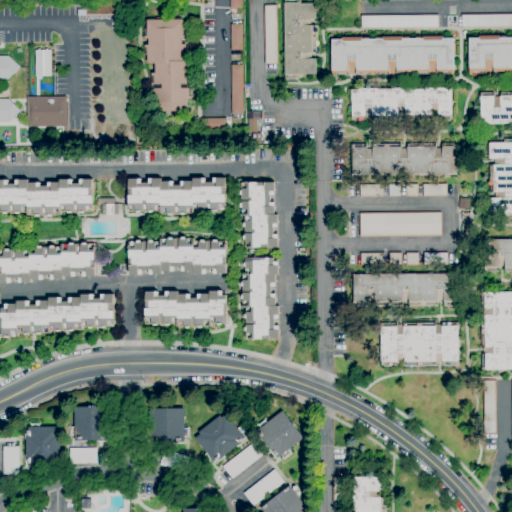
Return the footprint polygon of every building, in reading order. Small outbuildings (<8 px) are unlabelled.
[(230,9),(229,0),(241,0),(242,9),(230,9)] [(301,79),(285,79),(285,0),(301,0),(301,4),(316,4),(316,19),(311,19),(311,26),(316,26),(316,53),(312,53),(312,59),(316,59),(316,75),(301,75),(301,79)] [(278,64),(265,64),(265,5),(277,5),(278,64)] [(511,26),(462,27),(462,16),(511,15),(511,26)] [(438,27),(361,28),(361,16),(438,16),(438,27)] [(189,111),(156,112),(156,97),(155,97),(154,76),(152,76),(152,73),(156,73),(155,64),(148,64),(147,48),(145,48),(145,45),(149,45),(149,39),(145,39),(145,36),(147,36),(147,20),(183,20),(184,29),(186,29),(186,38),(182,39),(182,45),(186,45),(186,54),(184,54),(184,61),(188,61),(188,73),(192,72),(192,75),(190,76),(190,96),(192,96),(192,99),(189,99),(189,111)] [(231,51),(230,25),(242,25),(242,50),(231,51)] [(511,73),(469,74),(469,38),(480,38),(480,36),(499,36),(499,38),(511,38),(511,73)] [(332,76),(332,40),(343,40),(343,38),(362,38),(362,40),(383,39),(383,37),(403,37),(403,39),(424,39),(423,37),(443,37),(443,39),(453,38),(454,74),(332,76)] [(34,76),(49,76),(50,51),(35,50),(34,76)] [(9,123),(0,123),(0,56),(8,56),(20,67),(8,80),(0,80),(0,99),(9,99),(21,111),(9,123)] [(243,114),(232,115),(231,65),(243,65),(243,114)] [(439,120),(439,115),(432,115),(432,120),(406,120),(406,115),(399,115),(399,120),(372,120),(372,116),(366,116),(366,120),(352,121),(352,90),(451,88),(452,119),(439,120)] [(511,123),(481,124),(481,94),(494,93),(494,97),(500,97),(500,93),(511,93),(511,123)] [(25,96),(65,96),(66,128),(26,129),(25,96)] [(201,130),(201,119),(227,118),(227,129),(201,130)] [(249,133),(248,119),(257,118),(258,132),(249,133)] [(261,142),(252,142),(252,134),(261,134),(261,142)] [(511,218),(505,218),(505,215),(491,215),(490,199),(495,199),(495,192),(490,193),(490,165),(494,165),(494,159),(490,159),(490,143),(505,143),(505,139),(511,139),(511,218)] [(457,175),(352,176),(352,145),(367,145),(367,150),(373,150),(373,145),(401,145),(401,149),(408,149),(408,145),(436,144),(436,149),(442,149),(442,144),(457,144),(457,175)] [(186,215),(182,215),(182,214),(173,214),(173,216),(169,216),(169,214),(160,214),(160,211),(154,212),(154,213),(150,213),(150,212),(141,212),(141,213),(137,213),(137,212),(129,212),(129,209),(128,209),(128,205),(129,205),(129,179),(141,179),(141,183),(149,183),(149,179),(161,179),(162,182),(174,182),(174,186),(181,185),(181,181),(193,181),(193,179),(206,178),(206,182),(213,182),(213,178),(225,178),(226,204),(227,204),(227,211),(218,211),(218,212),(214,212),(214,211),(205,211),(205,212),(201,212),(201,211),(194,211),(194,214),(186,214),(186,215)] [(53,217),(49,217),(49,215),(41,215),(41,217),(37,217),(37,215),(27,215),(27,213),(21,213),(21,214),(17,214),(17,213),(8,213),(8,214),(4,214),(4,213),(0,213),(0,180),(9,180),(9,184),(16,184),(16,180),(29,180),(29,183),(41,183),(41,186),(48,186),(48,183),(60,183),(60,180),(73,180),(73,184),(80,184),(80,180),(93,179),(93,206),(94,206),(94,212),(85,212),(85,214),(81,214),(81,212),(72,212),(72,214),(68,214),(68,212),(62,212),(62,215),(53,215),(53,217)] [(278,248),(252,248),(245,248),(245,240),(244,240),(244,236),(245,236),(245,227),(244,227),(244,223),(245,223),(245,217),(242,217),(242,208),(241,208),(241,204),(242,204),(242,195),(241,195),(241,191),(242,191),(242,183),(244,183),(244,182),(248,182),(248,183),(274,183),(274,195),(270,195),(271,203),(275,203),(275,215),(278,215),(278,228),(274,228),(274,235),(278,235),(278,248)] [(360,197),(360,186),(383,185),(383,197),(360,197)] [(401,196),(389,196),(389,185),(401,185),(401,196)] [(417,196),(406,196),(406,185),(417,185),(417,196)] [(423,196),(423,185),(446,185),(446,196),(423,196)] [(119,215),(102,215),(102,204),(119,204),(119,215)] [(441,236),(361,237),(360,214),(441,213),(441,236)] [(463,234),(462,213),(470,213),(471,234),(463,234)] [(227,274),(213,274),(213,270),(206,270),(206,274),(193,275),(193,272),(181,272),(181,268),(174,268),(174,272),(162,272),(162,275),(149,275),(149,271),(142,271),(142,275),(129,275),(129,248),(128,248),(128,242),(137,242),(137,241),(141,241),(141,242),(150,242),(150,241),(154,241),(154,242),(160,242),(160,239),(169,239),(169,238),(173,238),(173,239),(182,239),(182,238),(186,238),(186,239),(195,239),(195,242),(201,242),(201,240),(205,240),(205,241),(214,241),(214,240),(218,240),(218,241),(227,241),(227,248),(226,248),(227,274)] [(511,268),(505,268),(505,265),(498,265),(498,268),(485,268),(484,240),(511,239),(511,268)] [(31,283),(19,283),(19,279),(11,279),(11,283),(0,283),(0,251),(6,251),(6,249),(10,249),(10,250),(19,250),(19,249),(23,249),(23,250),(30,250),(30,248),(39,247),(39,246),(42,246),(42,247),(51,247),(51,246),(55,246),(55,247),(61,247),(61,244),(70,244),(70,243),(75,243),(75,244),(83,244),(83,243),(87,243),(87,244),(95,244),(95,247),(96,247),(96,250),(95,250),(95,277),(83,277),(83,273),(76,273),(76,277),(63,277),(63,280),(51,280),(51,276),(44,276),(44,280),(31,280),(31,283)] [(385,266),(360,266),(360,253),(385,253),(385,266)] [(418,266),(407,265),(407,253),(419,253),(418,266)] [(447,265),(424,265),(424,253),(447,253),(447,265)] [(401,265),(390,265),(390,254),(401,254),(401,265)] [(253,340),(247,340),(247,331),(245,331),(245,327),(246,327),(246,319),(245,319),(245,315),(247,315),(246,308),(243,308),(243,299),(242,299),(242,295),(243,295),(243,286),(242,286),(242,283),(243,283),(243,274),(246,274),(246,269),(246,267),(245,267),(244,263),(246,263),(246,258),(274,258),(274,262),(278,262),(278,275),(276,275),(276,287),(272,287),(272,294),(276,294),(276,306),(279,306),(279,319),(275,319),(275,326),(279,326),(279,339),(253,339),(253,340)] [(456,306),(358,307),(358,304),(354,304),(353,275),(458,274),(458,303),(456,303),(456,306)] [(227,313),(229,315),(229,324),(222,324),(222,325),(218,326),(218,324),(212,324),(212,327),(202,327),(202,328),(199,328),(199,327),(190,327),(190,329),(186,329),(186,327),(177,327),(177,324),(170,324),(170,326),(167,326),(167,325),(158,325),(158,326),(154,326),(154,325),(146,325),(146,322),(145,322),(145,318),(146,318),(145,292),(158,292),(158,296),(165,296),(165,292),(178,292),(178,295),(190,294),(190,298),(198,298),(198,294),(210,294),(210,291),(223,291),(223,295),(227,295),(227,313)] [(511,370),(486,370),(484,293),(511,293),(511,370)] [(10,338),(6,338),(6,337),(0,337),(0,325),(2,325),(1,308),(5,308),(5,304),(17,304),(17,301),(30,301),(30,305),(37,305),(37,301),(49,301),(49,298),(62,298),(62,302),(69,302),(69,298),(81,298),(81,295),(94,295),(94,299),(101,299),(101,295),(114,295),(114,321),(115,321),(115,324),(114,324),(114,327),(106,327),(106,328),(102,328),(102,327),(93,327),(93,328),(89,328),(89,327),(83,327),(83,331),(74,331),(74,332),(70,332),(70,331),(61,331),(61,332),(57,332),(57,331),(51,331),(51,334),(42,334),(42,335),(38,335),(38,334),(29,334),(29,335),(25,335),(25,334),(19,334),(19,337),(10,337),(10,338)] [(458,365),(442,365),(442,363),(436,363),(436,365),(403,365),(403,364),(398,364),(398,365),(381,366),(380,324),(397,324),(397,325),(403,325),(403,323),(436,323),(436,325),(442,325),(442,323),(458,323),(458,365)] [(496,434),(484,435),(483,381),(495,381),(496,434)] [(110,442),(98,442),(98,441),(87,441),(87,442),(75,442),(75,407),(110,407),(110,427),(113,427),(113,436),(110,436),(110,442)] [(185,442),(151,442),(150,409),(185,409),(185,428),(189,428),(190,438),(185,438),(185,442)] [(284,460),(281,456),(278,459),(256,432),(260,429),(257,425),(265,419),(268,423),(283,411),(304,438),(289,450),(292,454),(284,460)] [(216,464),(213,460),(211,462),(204,454),(207,452),(196,438),(200,434),(199,432),(220,416),(222,418),(227,414),(238,428),(241,425),(247,433),(244,436),(247,440),(237,447),(224,457),(225,457),(216,464)] [(61,467),(26,467),(26,455),(26,439),(25,439),(25,427),(30,427),(30,423),(40,423),(40,427),(58,427),(58,433),(60,433),(61,467)] [(232,480),(222,467),(253,443),(263,455),(232,480)] [(19,475),(3,475),(3,447),(19,447),(19,475)] [(98,464),(70,464),(70,448),(97,448),(98,464)] [(253,506),(243,494),(274,470),(284,482),(253,506)] [(346,501),(333,501),(333,477),(346,477),(346,501)] [(354,511),(354,477),(380,477),(380,480),(385,480),(385,492),(380,492),(381,498),(385,498),(385,511),(354,511)] [(261,511),(262,511),(259,507),(268,501),(269,502),(281,493),(280,491),(289,484),(292,488),(295,486),(301,494),(298,496),(305,504),(300,508),(302,511),(261,511)] [(91,509),(80,509),(81,499),(91,500),(91,509)]
